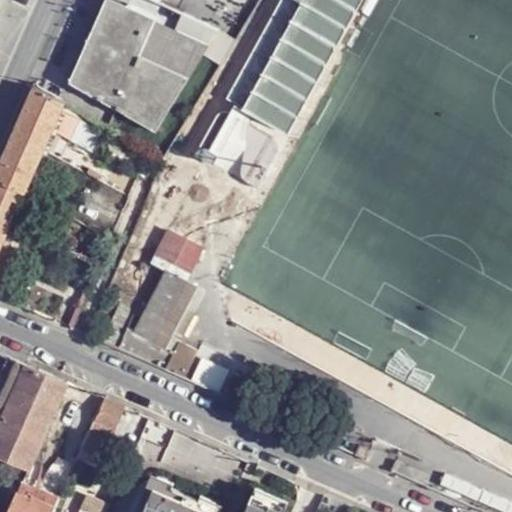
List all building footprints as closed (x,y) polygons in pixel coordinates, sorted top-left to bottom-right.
[(121,0),(108,0),(71,82),(159,130),(221,27),(161,0),(129,0),(128,3),(121,0)] [(319,0),(262,102),(253,97),(241,119),(262,130),(251,149),(270,148),(277,136),(282,139),(360,0),(319,0)] [(306,0),(253,97),(262,102),(319,0),(306,0)] [(58,100),(36,88),(0,168),(0,180),(26,193),(66,104),(58,100)] [(204,174),(161,253),(193,271),(236,193),(204,174)] [(26,193),(0,180),(0,251),(10,228),(26,193)] [(26,235),(10,228),(0,251),(15,258),(26,235)] [(0,251),(0,291),(15,258),(0,251)] [(168,271),(136,335),(175,354),(184,338),(170,331),(193,283),(168,271)] [(0,426),(0,457),(29,470),(31,471),(69,384),(11,358),(2,379),(0,378),(0,393),(12,399),(6,412),(2,422),(0,426)] [(0,409),(6,412),(12,399),(0,393),(0,409)] [(124,407),(105,399),(96,419),(115,428),(124,407)] [(361,446),(357,456),(368,460),(372,451),(361,446)] [(397,461),(392,471),(425,486),(429,475),(397,461)] [(9,511),(55,511),(61,498),(22,482),(9,511)]
